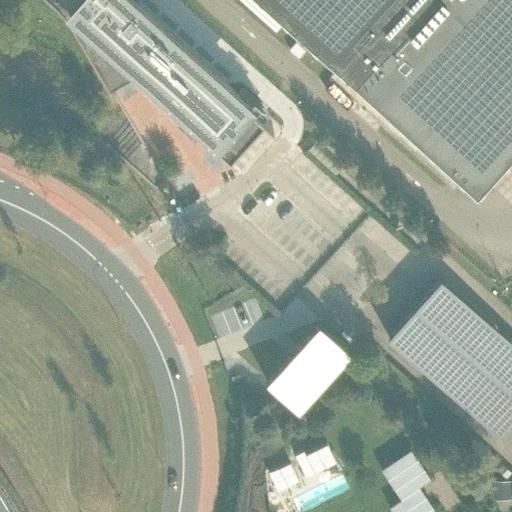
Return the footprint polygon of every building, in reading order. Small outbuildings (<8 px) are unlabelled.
[(65,12),(68,17),(113,93),(115,92),(112,87),(117,84),(121,90),(133,83),(130,77),(136,73),(228,156),(263,118),(271,125),(272,123),(134,0),(54,0),(56,1),(61,6),(65,12)] [(511,0),(266,0),(475,188),(511,146),(511,0)] [(511,415),(511,340),(442,278),(389,337),(495,434),(511,415)] [(356,343),(326,316),(272,376),(302,403),(356,343)] [(494,481),(494,499),(510,499),(511,481),(494,481)]
